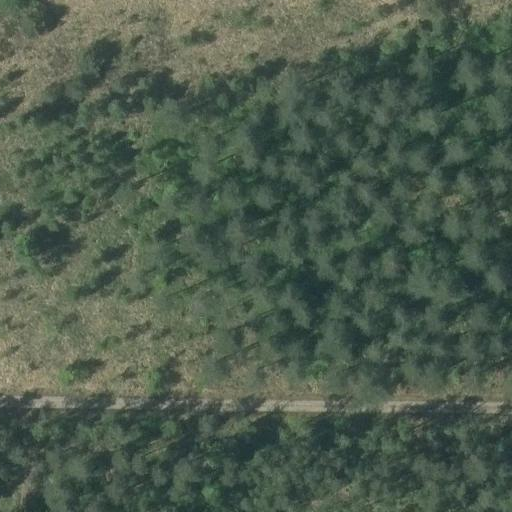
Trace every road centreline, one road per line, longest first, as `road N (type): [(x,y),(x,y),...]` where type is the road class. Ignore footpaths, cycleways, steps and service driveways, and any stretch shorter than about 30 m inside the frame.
road 1 (track): [(0,111),(159,98),(511,7)]
road 2 (track): [(0,400),(511,411)]
